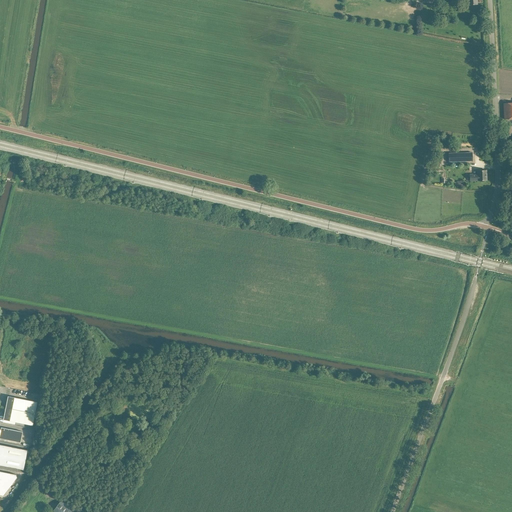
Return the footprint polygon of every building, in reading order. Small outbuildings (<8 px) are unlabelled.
[(472,153),(448,153),(449,162),(472,161),(472,153)] [(434,157),(433,165),(440,166),(441,158),(434,157)] [(473,173),(469,173),(470,181),(478,181),(482,181),(487,180),(486,170),(477,170),(478,174),(473,174),(473,173)] [(7,400),(6,408),(35,414),(37,402),(9,396),(9,397),(8,400),(7,400)] [(35,414),(6,408),(4,416),(5,416),(5,419),(4,419),(4,420),(33,425),(35,414)] [(0,433),(0,438),(21,442),(23,432),(1,427),(0,433)] [(0,444),(0,454),(26,460),(28,450),(0,444)] [(26,460),(0,454),(0,465),(24,470),(26,460)] [(0,494),(4,495),(17,477),(16,474),(0,471),(0,494)] [(53,510),(55,511),(78,511),(61,499),(53,510)]
